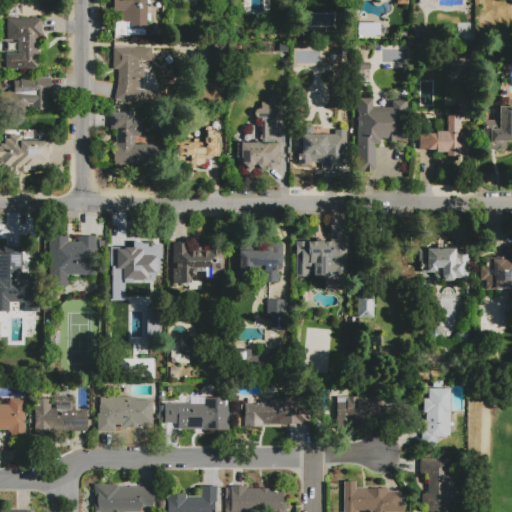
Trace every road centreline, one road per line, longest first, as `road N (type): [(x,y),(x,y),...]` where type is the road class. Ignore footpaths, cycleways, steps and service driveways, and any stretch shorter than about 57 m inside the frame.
road 1 (residential): [(511,198),(0,203)]
road 2 (residential): [(0,478),(65,476),(90,458),(311,457)]
road 3 (residential): [(80,204),(80,0)]
